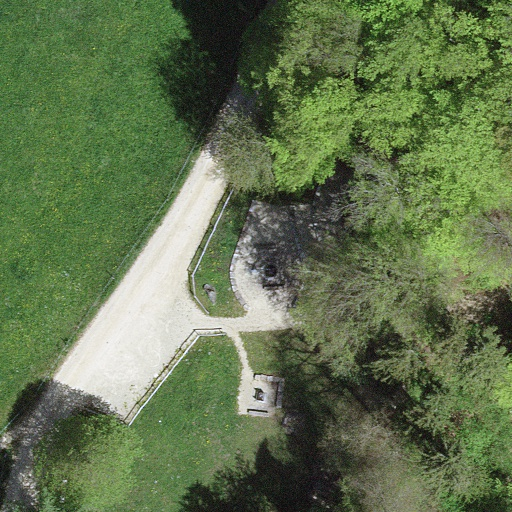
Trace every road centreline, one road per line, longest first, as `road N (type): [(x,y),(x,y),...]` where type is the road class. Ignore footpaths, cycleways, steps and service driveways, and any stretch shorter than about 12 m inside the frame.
road 1 (track): [(281,0),(149,307),(63,395)]
road 2 (track): [(63,395),(28,511)]
